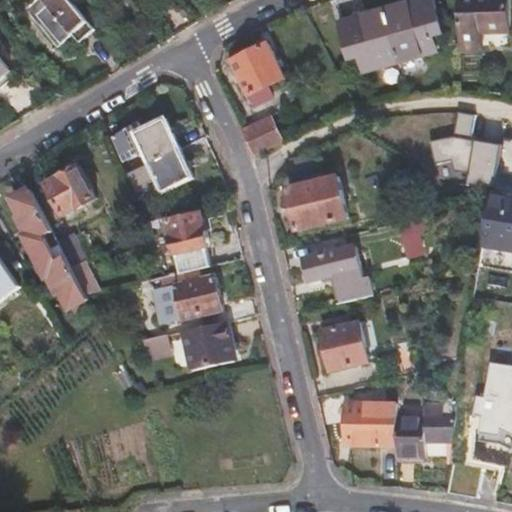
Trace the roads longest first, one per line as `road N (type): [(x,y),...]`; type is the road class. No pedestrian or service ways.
road 1 (residential): [(311,505),(305,447),(239,171)]
road 2 (residential): [(239,171),(426,95),(509,111)]
road 3 (residential): [(170,54),(0,154)]
road 4 (residential): [(239,171),(170,54)]
road 5 (residential): [(279,0),(170,54)]
